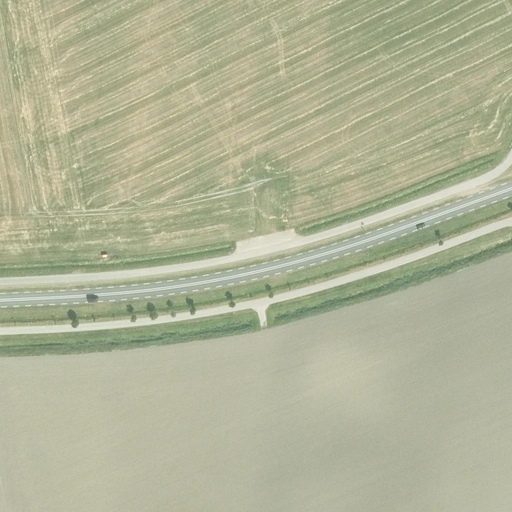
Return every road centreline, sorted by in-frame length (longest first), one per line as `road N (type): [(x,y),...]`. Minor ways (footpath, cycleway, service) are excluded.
road 1 (unclassified): [(511,156),(477,181),(265,250),(141,271),(0,281)]
road 2 (secondary): [(0,301),(143,292),(266,269),(511,188)]
road 3 (unclassified): [(0,330),(258,302),(511,221)]
